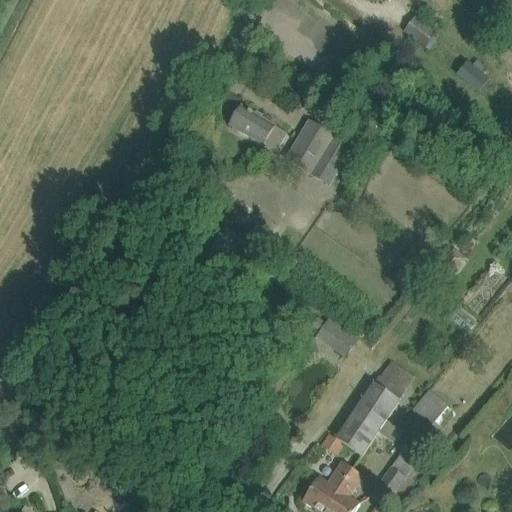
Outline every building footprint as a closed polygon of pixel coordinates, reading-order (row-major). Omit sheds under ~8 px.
[(437,35),(416,18),(404,34),(425,51),(437,35)] [(468,65),(458,77),(481,96),(491,83),(468,65)] [(283,133),(241,108),(229,127),(271,153),(283,133)] [(330,189),(354,150),(309,122),(285,162),(330,189)] [(240,229),(247,220),(235,211),(228,221),(240,229)] [(282,269),(291,256),(265,236),(266,234),(256,226),(246,242),(282,269)] [(420,240),(401,263),(417,277),(437,254),(420,240)] [(343,361),(358,342),(340,327),(339,328),(331,321),(334,317),(322,307),(308,325),(319,334),(316,338),(343,361)] [(362,459),(400,404),(374,386),(337,441),(344,446),(362,459)] [(447,429),(458,414),(437,400),(427,415),(447,429)] [(401,450),(409,438),(397,431),(390,442),(401,450)] [(344,446),(337,441),(328,436),(320,447),(336,458),(344,446)] [(371,499),(385,509),(422,459),(407,448),(391,469),(392,470),(371,499)] [(314,511),(326,511),(353,472),(343,465),(329,485),(321,479),(304,504),(314,511)] [(350,499),(364,479),(353,472),(326,511),(356,511),(361,506),(350,499)]
